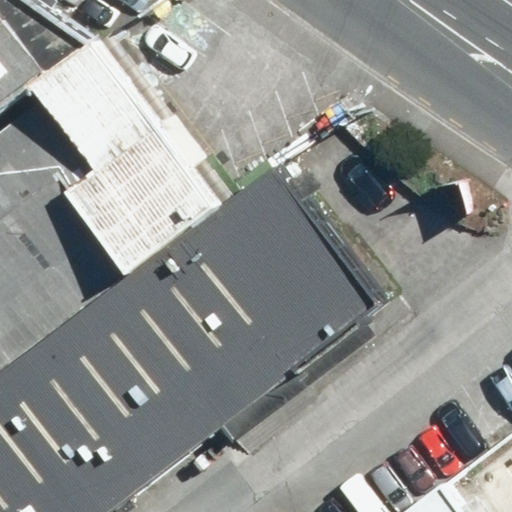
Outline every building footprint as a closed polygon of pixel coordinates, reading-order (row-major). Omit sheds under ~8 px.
[(0,25),(0,116),(46,80),(0,25)] [(0,116),(0,407),(188,258),(46,80),(0,116)] [(349,124),(327,146),(387,206),(409,184),(349,124)] [(0,407),(0,511),(102,511),(376,312),(281,190),(188,258),(0,407)] [(481,511),(456,476),(411,511),(481,511)]
